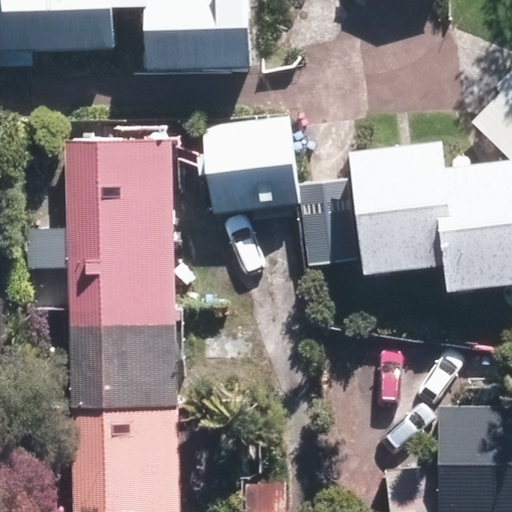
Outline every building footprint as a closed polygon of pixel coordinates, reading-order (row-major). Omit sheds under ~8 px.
[(0,0),(0,56),(0,61),(34,60),(34,43),(122,41),(120,0),(150,0),(151,61),(269,58),(267,0),(0,0)] [(511,75),(495,94),(511,110),(511,75)] [(199,128),(209,212),(298,202),(289,118),(199,128)] [(189,511),(186,125),(72,126),(75,511),(189,511)] [(441,144),(347,154),(349,178),(358,260),(359,272),(446,263),(449,290),(511,283),(511,161),(444,169),(441,144)] [(358,260),(349,178),(301,183),(309,265),(358,260)] [(252,365),(253,325),(199,323),(197,363),(252,365)] [(385,511),(511,511),(511,404),(437,404),(437,463),(382,470),(385,511)] [(287,511),(290,476),(244,473),(241,511),(287,511)]
